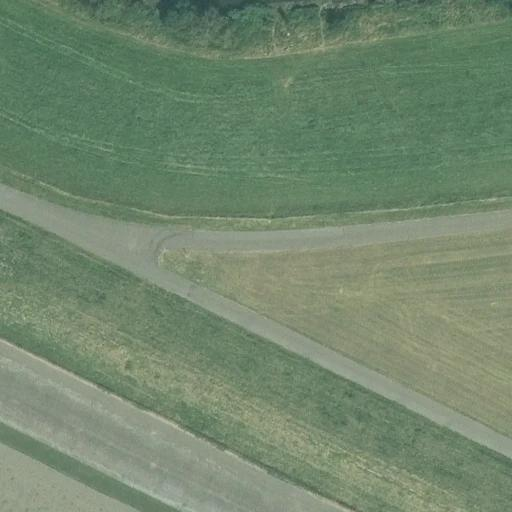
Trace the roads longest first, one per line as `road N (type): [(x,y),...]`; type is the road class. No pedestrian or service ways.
road 1 (unclassified): [(511,445),(83,229)]
road 2 (unclassified): [(83,229),(256,227),(511,202)]
